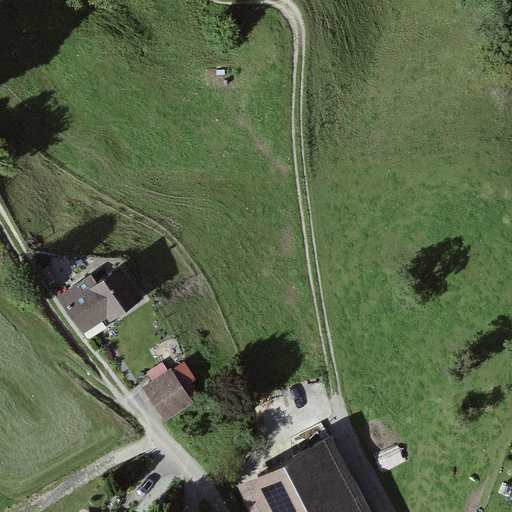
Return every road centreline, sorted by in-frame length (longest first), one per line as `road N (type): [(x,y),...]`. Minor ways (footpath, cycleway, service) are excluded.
road 1 (track): [(387,511),(319,299),(299,12),(284,0)]
road 2 (track): [(0,210),(56,310),(189,466),(217,511)]
